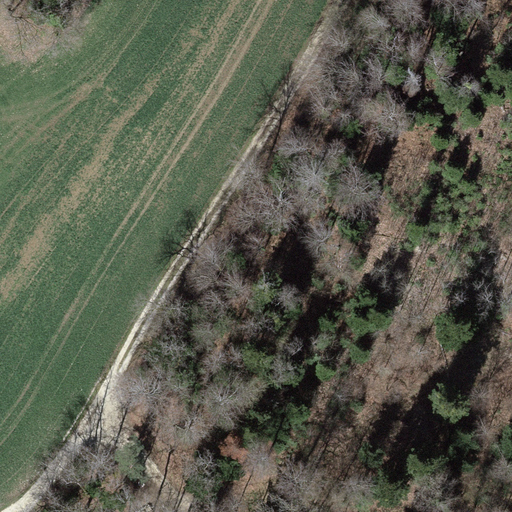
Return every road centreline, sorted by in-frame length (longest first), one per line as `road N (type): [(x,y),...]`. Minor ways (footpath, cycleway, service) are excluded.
road 1 (track): [(21,511),(105,394),(340,0)]
road 2 (track): [(105,394),(123,439),(188,511)]
